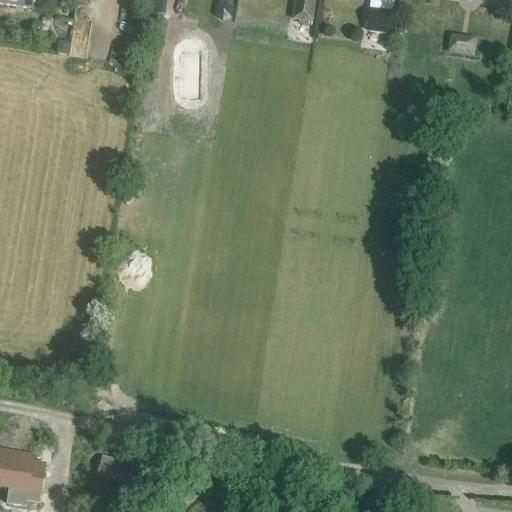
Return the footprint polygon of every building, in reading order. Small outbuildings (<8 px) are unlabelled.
[(0,0),(0,6),(32,11),(33,0),(0,0)] [(316,0),(295,0),(292,21),(312,25),(316,0)] [(394,14),(370,10),(366,34),(391,37),(394,14)] [(449,35),(446,55),(473,59),(476,39),(449,35)] [(0,488),(40,495),(43,475),(43,472),(41,469),(39,467),(36,466),(33,465),(34,459),(9,455),(6,455),(3,456),(1,458),(0,459),(0,488)] [(146,492),(152,468),(102,455),(96,480),(146,492)]
